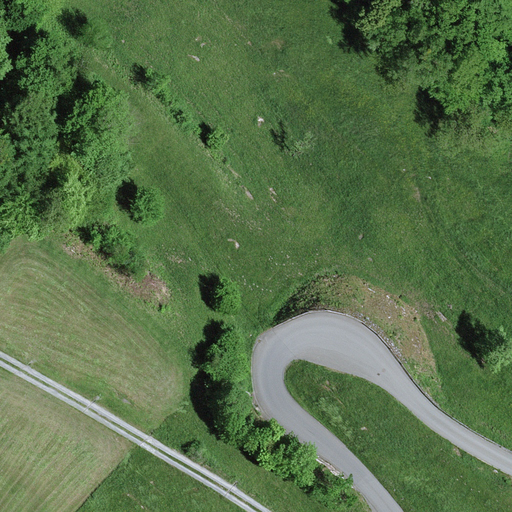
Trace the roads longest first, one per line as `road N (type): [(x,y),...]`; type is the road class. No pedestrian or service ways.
road 1 (tertiary): [(511,467),(419,406),(370,354),(328,337),(289,345),(269,371),(285,411),(389,511)]
road 2 (track): [(258,511),(0,358)]
